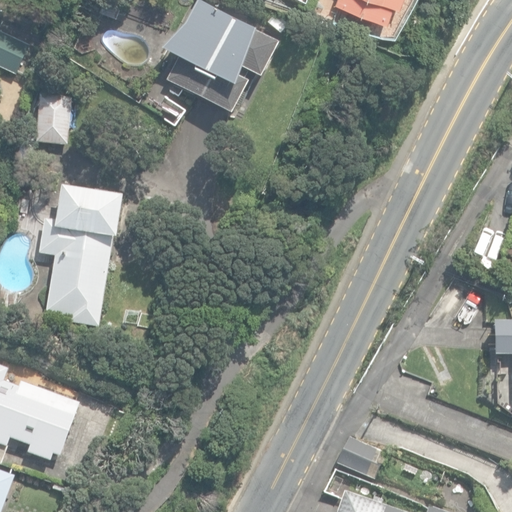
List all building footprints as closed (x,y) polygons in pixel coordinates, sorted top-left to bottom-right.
[(168,80),(234,115),(251,82),(238,76),(243,68),(262,78),(281,43),(199,0),(170,55),(179,60),(168,80)] [(395,6),(400,8),(403,0),(337,0),(336,3),(389,23),(395,6)] [(0,67),(17,75),(30,47),(0,31),(0,30),(3,23),(0,22),(0,67)] [(37,143),(70,146),(74,98),(41,95),(37,143)] [(71,322),(101,326),(115,238),(119,238),(125,196),(63,187),(58,219),(47,218),(41,254),(56,256),(48,311),(72,315),(71,322)] [(511,351),(511,319),(493,319),(493,352),(511,351)] [(0,462),(4,464),(13,439),(42,449),(40,453),(51,457),(52,453),(63,457),(81,408),(38,392),(40,387),(25,381),(23,386),(6,380),(11,367),(0,363),(0,462)] [(339,462),(377,479),(388,453),(351,437),(339,462)] [(0,511),(3,511),(17,476),(0,469),(0,511)] [(450,511),(428,504),(424,511),(411,511),(345,489),(336,511),(450,511)]
